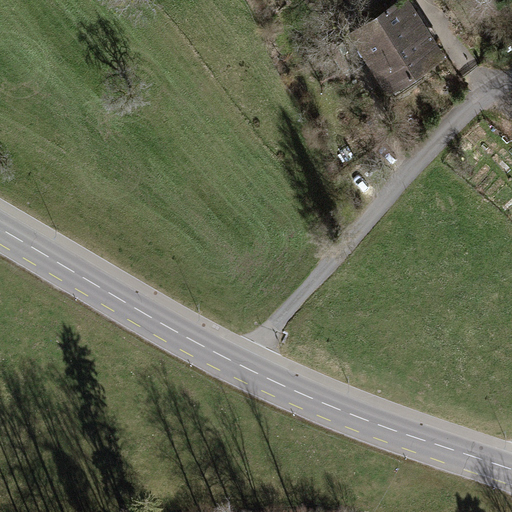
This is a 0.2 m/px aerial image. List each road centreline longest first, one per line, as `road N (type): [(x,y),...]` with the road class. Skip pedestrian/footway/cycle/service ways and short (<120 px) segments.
road 1 (residential): [(241,366),(479,96),(511,78)]
road 2 (unclassified): [(241,366),(511,470)]
road 3 (unclassified): [(0,226),(241,366)]
